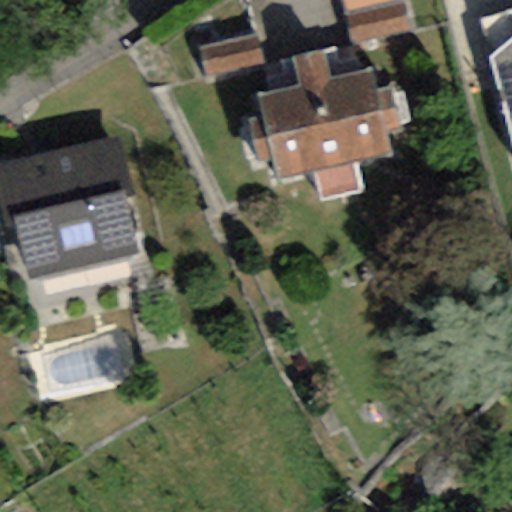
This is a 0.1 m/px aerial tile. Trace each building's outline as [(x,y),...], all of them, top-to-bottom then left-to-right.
[(402,0),(340,0),(352,50),(411,37),(402,0)] [(511,14),(474,24),(511,176),(511,14)] [(255,40),(196,52),(202,81),(261,69),(255,40)] [(275,168),(279,190),(312,183),(317,206),(357,197),(351,174),(390,165),(386,146),(399,143),(389,99),(376,102),(371,82),(330,91),(323,61),(289,69),(296,99),(260,107),(264,127),(249,131),(259,172),(275,168)] [(0,174),(0,205),(23,289),(137,263),(118,143),(0,174)] [(59,408),(132,383),(116,338),(44,363),(59,408)]
